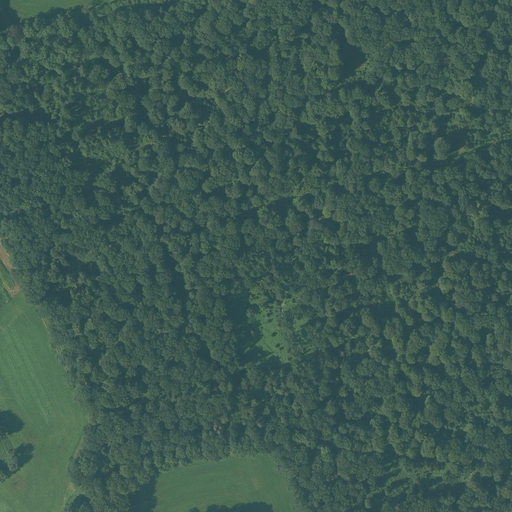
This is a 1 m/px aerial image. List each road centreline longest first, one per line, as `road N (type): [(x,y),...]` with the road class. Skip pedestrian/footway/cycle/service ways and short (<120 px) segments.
road 1 (track): [(17,268),(254,207),(303,438)]
road 2 (track): [(404,450),(486,0)]
road 3 (track): [(110,506),(89,492),(71,462),(85,415),(17,268)]
road 4 (track): [(254,207),(511,140)]
road 5 (track): [(303,438),(250,436),(145,459),(122,474),(110,506)]
road 6 (track): [(504,454),(303,438)]
